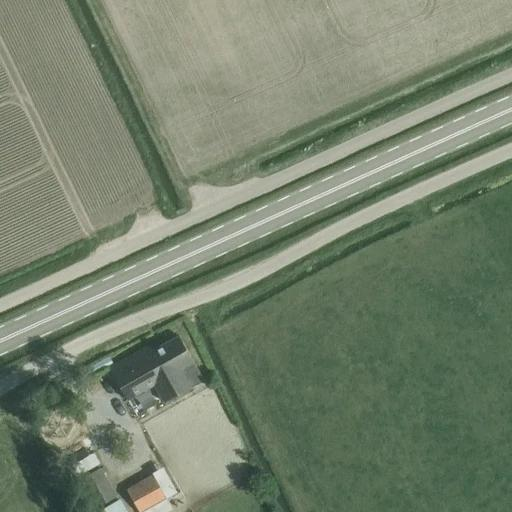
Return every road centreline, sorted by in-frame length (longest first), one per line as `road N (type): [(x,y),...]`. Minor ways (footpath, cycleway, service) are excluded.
road 1 (unclassified): [(0,394),(511,150)]
road 2 (unclassified): [(0,308),(511,78)]
road 3 (primary): [(0,350),(511,123)]
